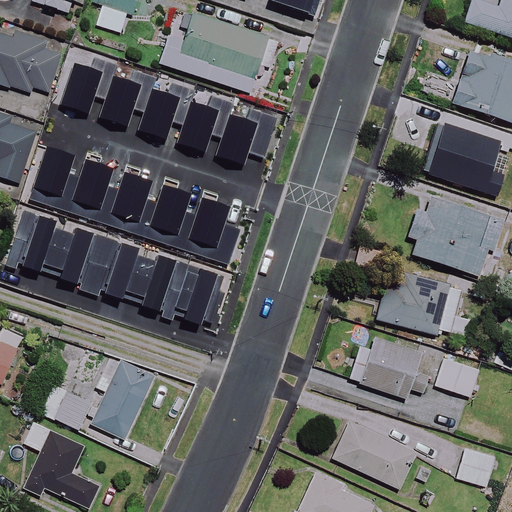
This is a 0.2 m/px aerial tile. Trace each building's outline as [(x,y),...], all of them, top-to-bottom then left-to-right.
[(31,0),(31,2),(67,14),(71,1),(77,3),(78,0),(31,0)] [(139,0),(95,0),(95,3),(103,6),(96,26),(122,34),(129,13),(135,15),(139,0)] [(314,0),(270,0),(269,5),(309,17),(314,0)] [(511,39),(511,0),(500,0),(497,9),(472,0),(464,24),(511,39)] [(279,39),(195,11),(186,37),(170,32),(159,64),(250,95),(260,66),(269,69),(279,39)] [(0,85),(47,101),(64,51),(0,29),(0,85)] [(511,66),(468,51),(450,104),(491,118),(511,124),(511,66)] [(106,102),(99,122),(124,130),(131,110),(144,115),(138,135),(163,143),(169,123),(184,128),(177,148),(202,156),(209,136),(220,140),(214,160),(241,169),(246,154),(263,160),(277,117),(80,52),(61,109),(85,117),(91,97),(106,102)] [(0,177),(19,184),(35,134),(8,125),(10,118),(0,115),(0,177)] [(507,146),(442,124),(426,172),(490,194),(507,146)] [(202,189),(199,198),(178,191),(182,182),(164,176),(160,185),(139,178),(141,171),(125,165),(123,172),(99,164),(102,157),(85,151),(83,158),(47,146),(29,198),(230,267),(247,215),(217,204),(220,195),(202,189)] [(500,254),(505,238),(498,236),(503,220),(451,204),(447,217),(415,207),(405,237),(415,240),(410,256),(480,277),(488,250),(500,254)] [(160,320),(171,324),(173,319),(202,329),(204,322),(213,325),(229,279),(24,209),(4,267),(14,270),(16,266),(79,287),(78,292),(97,299),(99,294),(162,315),(160,320)] [(434,332),(448,335),(460,285),(405,272),(401,290),(384,285),(376,321),(433,335),(434,332)] [(24,336),(1,326),(0,328),(0,384),(1,385),(24,336)] [(436,357),(375,336),(370,351),(358,347),(347,380),(405,400),(408,390),(422,395),(436,357)] [(511,354),(498,349),(496,354),(482,348),(478,358),(511,370),(511,354)] [(153,380),(108,359),(95,388),(107,394),(92,425),(124,440),(153,380)] [(478,370),(443,359),(434,387),(469,398),(478,370)] [(90,403),(66,392),(54,419),(77,430),(90,403)] [(81,447),(27,421),(17,441),(41,453),(26,485),(41,492),(43,488),(86,509),(97,487),(68,473),(81,447)] [(415,454),(348,423),(332,459),(398,490),(415,454)] [(493,458),(464,450),(456,480),(485,488),(493,458)] [(369,511),(373,505),(312,477),(295,511),(369,511)]
